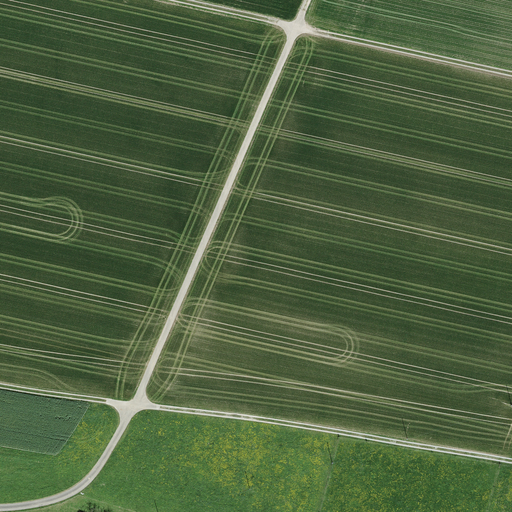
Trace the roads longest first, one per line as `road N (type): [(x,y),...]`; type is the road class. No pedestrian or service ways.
road 1 (track): [(0,508),(62,496),(100,465),(134,405),(297,24)]
road 2 (track): [(511,462),(0,383)]
road 3 (track): [(297,24),(511,74)]
